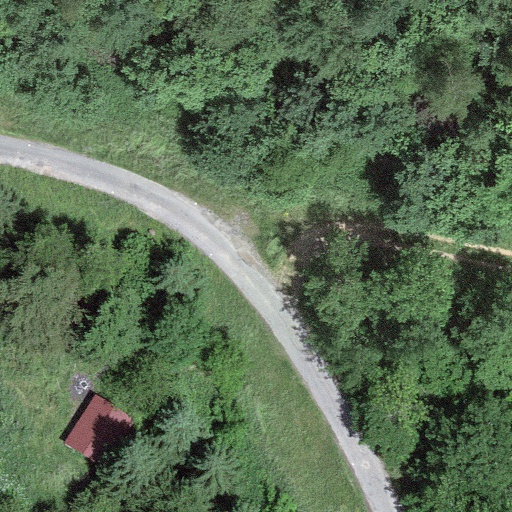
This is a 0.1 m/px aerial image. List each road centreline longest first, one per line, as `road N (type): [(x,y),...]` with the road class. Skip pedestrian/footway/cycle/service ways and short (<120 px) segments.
road 1 (track): [(277,313),(227,252),(157,198),(0,151)]
road 2 (track): [(277,313),(301,256),(324,237),(356,229),(511,261)]
road 3 (track): [(389,511),(277,313)]
